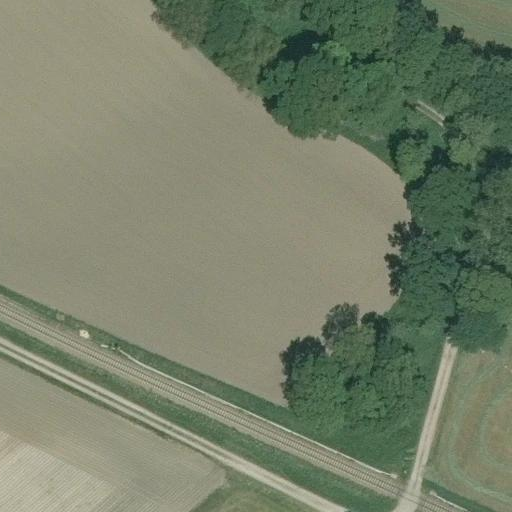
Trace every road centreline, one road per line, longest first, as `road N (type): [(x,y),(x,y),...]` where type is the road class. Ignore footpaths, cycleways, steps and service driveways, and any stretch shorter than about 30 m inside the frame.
road 1 (track): [(329,511),(0,348)]
road 2 (track): [(226,0),(459,134),(495,203)]
road 3 (track): [(405,511),(495,203)]
